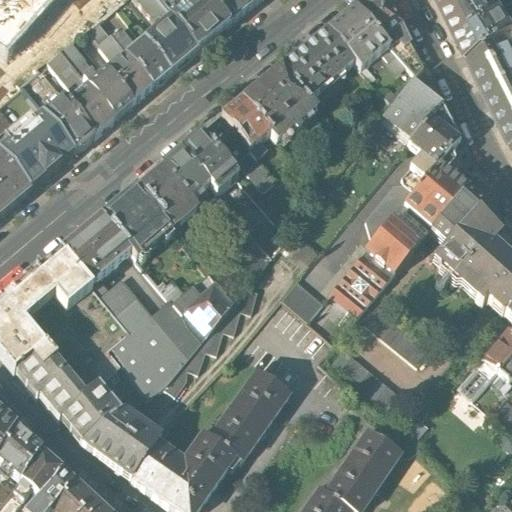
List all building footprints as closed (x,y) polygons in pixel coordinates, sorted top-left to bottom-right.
[(0,0),(0,61),(2,64),(58,0),(0,0)] [(141,52),(167,84),(194,62),(144,0),(135,0),(129,5),(152,33),(157,30),(161,35),(157,39),(155,37),(146,44),(148,47),(141,52)] [(226,35),(200,3),(176,24),(174,13),(163,0),(144,0),(194,62),(226,35)] [(226,35),(249,16),(235,0),(198,0),(200,3),(226,35)] [(235,0),(249,16),(268,0),(235,0)] [(391,60),(414,87),(421,77),(384,2),(381,0),(373,0),(358,14),(353,17),(391,60)] [(433,0),(444,21),(476,1),(475,0),(433,0)] [(511,0),(491,0),(503,15),(511,8),(511,0)] [(492,22),(476,1),(444,21),(461,56),(469,71),(508,46),(511,43),(511,35),(501,16),(492,22)] [(391,60),(353,17),(328,38),(325,41),(352,73),(359,80),(380,63),(383,67),(391,60)] [(86,42),(97,56),(108,48),(96,33),(86,42)] [(119,39),(108,48),(150,99),(167,84),(141,52),(132,60),(128,56),(131,54),(119,39)] [(352,73),(325,41),(304,59),(279,79),(305,111),(352,73)] [(511,53),(508,46),(469,71),(511,157),(511,53)] [(116,73),(104,83),(131,115),(150,99),(108,48),(97,56),(110,72),(113,70),(116,73)] [(58,65),(112,130),(131,115),(104,83),(93,92),(90,87),(91,86),(91,84),(81,72),(82,71),(69,56),(58,65)] [(66,115),(92,147),(112,130),(58,65),(46,75),(70,104),(73,101),(77,106),(66,115)] [(314,122),(305,111),(279,79),(265,90),(240,111),(268,145),(275,154),(314,122)] [(41,124),(73,163),(92,147),(66,115),(38,82),(19,98),(41,124)] [(440,114),(410,91),(381,127),(411,150),(440,114)] [(268,145),(240,111),(226,123),(220,128),(254,170),(264,161),(258,153),(268,145)] [(401,194),(412,203),(448,161),(457,149),(444,124),(440,114),(411,150),(406,155),(413,161),(419,165),(401,187),(401,194)] [(0,138),(10,130),(0,118),(0,138)] [(73,163),(41,124),(0,158),(0,169),(27,201),(37,193),(73,163)] [(272,192),(254,170),(220,128),(215,132),(199,145),(227,179),(235,172),(261,202),(272,192)] [(235,188),(227,179),(199,145),(186,156),(179,162),(214,204),(235,188)] [(430,239),(464,199),(466,197),(455,187),(445,179),(451,173),(451,172),(452,171),(452,170),(452,169),(451,167),(448,161),(412,203),(403,215),(430,239)] [(214,204),(179,162),(174,166),(159,178),(193,218),(202,211),(225,238),(235,230),(214,204)] [(0,169),(0,223),(7,218),(27,201),(0,169)] [(193,220),(193,218),(159,178),(154,181),(135,198),(169,240),(193,220)] [(363,230),(370,255),(390,230),(403,215),(412,203),(401,194),(391,196),(393,203),(382,208),(384,215),(372,219),(374,226),(363,230)] [(169,240),(135,198),(130,202),(99,228),(127,262),(134,270),(169,240)] [(477,223),(483,216),(464,199),(430,239),(428,242),(444,256),(431,270),(481,315),(484,311),(493,319),(500,326),(502,324),(503,324),(511,314),(511,272),(497,259),(504,249),(479,227),(477,223)] [(403,215),(390,230),(417,254),(428,242),(430,239),(403,215)] [(127,262),(99,228),(66,255),(60,260),(89,294),(97,287),(116,271),(127,262)] [(364,261),(391,285),(417,254),(390,230),(370,255),(364,261)] [(238,234),(219,250),(251,289),(267,269),(238,234)] [(291,240),(276,258),(303,282),(319,263),(291,240)] [(89,294),(60,260),(27,287),(0,309),(0,365),(13,381),(15,379),(24,390),(36,404),(38,402),(58,426),(59,426),(80,450),(119,421),(97,393),(79,408),(50,372),(55,368),(44,354),(39,358),(16,329),(50,301),(64,318),(89,297),(90,296),(89,294)] [(391,285),(364,261),(328,304),(346,319),(335,333),(344,340),(391,285)] [(205,286),(180,307),(171,315),(202,350),(229,317),(205,286)] [(89,294),(90,296),(89,297),(113,326),(135,308),(119,289),(107,299),(97,287),(89,294)] [(321,314),(295,291),(280,310),(306,332),(321,314)] [(180,307),(168,293),(159,300),(168,311),(171,315),(180,307)] [(50,301),(16,329),(39,358),(44,354),(55,368),(50,372),(79,408),(97,393),(119,375),(107,360),(111,357),(127,343),(113,326),(89,297),(64,318),(50,301)] [(202,350),(177,379),(164,395),(174,404),(185,389),(186,379),(196,382),(204,361),(215,364),(222,342),(232,345),(239,322),(249,324),(256,301),(244,298),(229,317),(202,350)] [(146,406),(164,395),(177,379),(202,350),(171,315),(168,311),(150,326),(135,308),(113,326),(127,343),(111,357),(131,384),(146,406)] [(469,412),(490,390),(511,365),(511,314),(503,324),(509,330),(511,332),(511,341),(510,343),(507,340),(454,399),(469,412)] [(363,333),(414,378),(429,361),(377,317),(363,333)] [(328,375),(388,426),(402,410),(342,358),(328,375)] [(503,402),(509,394),(506,392),(511,384),(511,365),(490,390),(503,402)] [(208,447),(234,467),(240,471),(288,405),(256,382),(208,447)] [(487,427),(511,448),(511,416),(504,409),(487,427)] [(119,421),(80,450),(125,482),(130,486),(155,450),(159,445),(154,441),(122,419),(119,421)] [(0,454),(13,433),(0,422),(0,454)] [(13,433),(0,454),(0,469),(20,486),(31,468),(39,457),(36,454),(13,433)] [(325,501),(339,511),(365,511),(399,464),(367,442),(344,475),(325,501)] [(200,511),(234,467),(208,447),(202,443),(182,470),(155,450),(130,486),(167,511),(200,511)] [(1,511),(18,511),(21,509),(30,494),(41,503),(52,490),(61,476),(57,472),(39,457),(31,468),(20,486),(8,504),(1,511)] [(41,503),(32,511),(52,511),(73,487),(66,480),(61,476),(52,490),(41,503)] [(52,511),(99,511),(73,487),(52,511)] [(339,511),(325,501),(319,497),(308,511),(339,511)]
